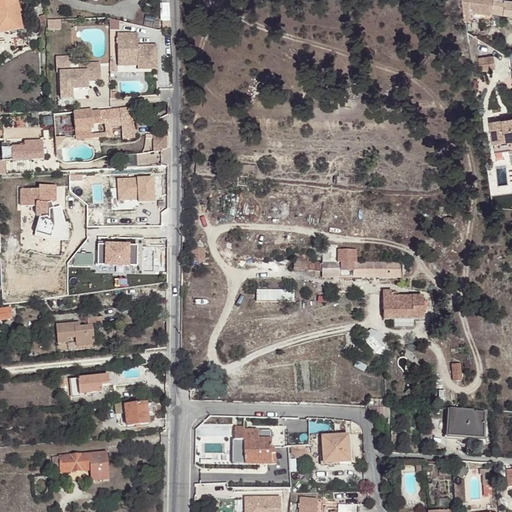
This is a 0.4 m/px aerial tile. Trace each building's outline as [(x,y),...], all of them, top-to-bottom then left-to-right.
[(0,0),(0,27),(20,22),(15,0),(0,0)] [(170,21),(169,0),(160,0),(161,21),(170,21)] [(511,11),(511,2),(494,0),(461,0),(464,16),(470,16),(471,12),(491,15),(492,13),(511,16),(511,11)] [(0,27),(0,33),(0,34),(21,29),(20,22),(0,27)] [(137,34),(117,33),(117,61),(136,61),(136,66),(136,69),(156,70),(156,46),(137,45),(137,34)] [(478,57),(480,70),(495,68),(493,55),(478,57)] [(59,73),(60,101),(72,101),(72,91),(88,90),(87,82),(87,77),(100,77),(99,65),(79,65),(79,73),(71,73),(70,57),(56,58),(57,73),(59,73)] [(121,131),(133,130),(131,108),(91,112),(92,122),(100,122),(104,125),(105,127),(111,127),(121,126),(121,131)] [(92,122),(91,112),(91,111),(73,113),(74,131),(92,130),(93,130),(92,122)] [(511,117),(509,118),(500,120),(488,121),(491,141),(510,139),(511,145),(511,144),(511,117)] [(74,131),(75,136),(76,139),(92,138),(92,130),(74,131)] [(134,138),(133,130),(121,131),(122,139),(134,138)] [(55,143),(55,149),(65,138),(60,138),(55,138),(55,143)] [(169,141),(156,140),(156,154),(169,154),(169,141)] [(24,147),(12,148),(11,148),(12,161),(43,159),(42,154),(42,149),(41,141),(31,142),(24,142),(24,147)] [(11,148),(12,148),(12,142),(1,143),(2,161),(12,161),(11,148)] [(47,205),(51,204),(55,203),(55,187),(38,186),(38,190),(20,190),(20,207),(36,207),(36,215),(37,217),(40,219),(34,235),(50,240),(67,240),(67,224),(64,224),(60,208),(53,210),(47,212),(47,205)] [(353,278),(353,263),(353,256),(332,255),(332,262),(340,262),(340,278),(353,278)] [(294,270),(307,270),(307,257),(295,257),(294,270)] [(322,272),(322,262),(322,258),(307,257),(307,270),(307,272),(322,272)] [(340,262),(332,262),(322,262),(322,272),(322,278),(340,278),(340,262)] [(386,263),(353,263),(353,278),(386,277),(386,263)] [(401,263),(386,263),(386,277),(400,278),(401,263)] [(294,292),(270,291),(270,293),(257,293),(256,302),(294,302),(294,292)] [(413,320),(424,320),(423,297),(398,296),(392,297),(393,292),(382,292),(382,320),(392,320),(413,320)] [(10,309),(0,310),(0,321),(11,320),(10,309)] [(101,325),(100,317),(86,319),(86,326),(79,327),(74,327),(73,323),(54,325),(57,344),(66,343),(66,338),(74,337),(75,347),(94,345),(92,326),(101,325)] [(460,364),(450,365),(452,381),(461,380),(460,364)] [(91,393),(102,392),(101,386),(109,386),(108,376),(70,380),(72,396),(91,394),(91,393)] [(101,386),(102,392),(102,394),(110,393),(109,386),(101,386)] [(59,395),(59,402),(67,402),(66,394),(59,395)] [(146,405),(146,399),(125,401),(126,414),(127,427),(148,424),(147,416),(154,415),(153,404),(146,405)] [(126,414),(125,401),(117,402),(118,415),(126,414)] [(368,407),(374,418),(388,418),(387,407),(368,407)] [(473,414),(474,411),(447,410),(445,438),(483,440),(484,414),(473,414)] [(218,428),(209,428),(209,440),(218,440),(218,428)] [(231,428),(218,428),(218,440),(231,440),(231,428)] [(257,430),(244,431),(244,439),(257,439),(257,430)] [(321,437),(321,461),(338,460),(338,462),(348,462),(346,435),(321,437)] [(244,439),(243,443),(245,465),(272,465),(272,464),(271,448),(271,439),(257,439),(244,439)] [(308,448),(292,448),(292,460),(309,459),(308,448)] [(102,470),(101,453),(90,454),(92,470),(102,470)] [(108,453),(101,453),(102,470),(102,477),(110,477),(108,453)] [(92,470),(90,454),(60,457),(60,467),(61,472),(92,470)] [(102,477),(102,470),(92,470),(92,478),(102,477)] [(462,502),(467,502),(467,498),(459,498),(458,502),(454,502),(454,509),(463,509),(462,502)] [(298,506),(297,511),(321,511),(322,504),(316,503),(315,508),(298,506)]
